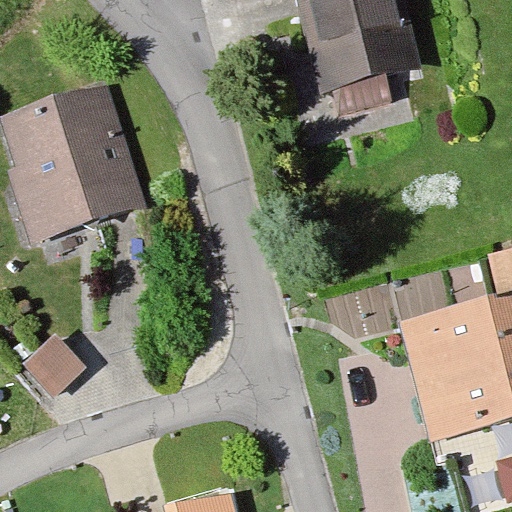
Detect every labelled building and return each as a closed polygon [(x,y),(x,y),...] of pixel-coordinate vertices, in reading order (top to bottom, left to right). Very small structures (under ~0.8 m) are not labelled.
[(389,0),(282,0),(310,115),(411,90),(389,0)] [(115,96),(5,122),(36,251),(146,225),(115,96)] [(488,310),(386,334),(414,452),(511,429),(511,254),(477,263),(488,310)] [(87,367),(55,333),(21,364),(53,398),(87,367)] [(511,446),(497,448),(504,493),(511,491),(511,446)] [(219,511),(217,503),(184,511),(219,511)]
